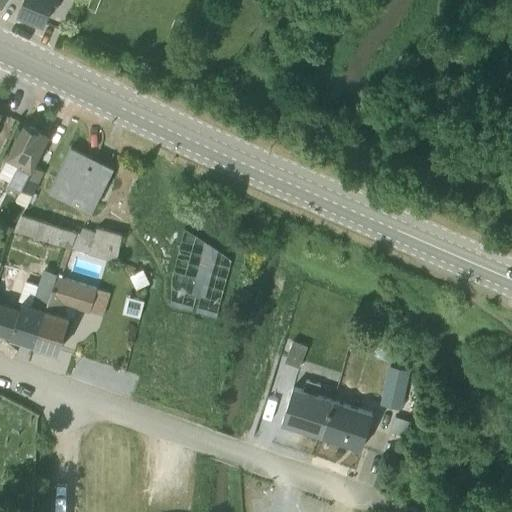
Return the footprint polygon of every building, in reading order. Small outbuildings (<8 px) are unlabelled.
[(20,0),(19,4),(45,15),(52,0),(20,0)] [(28,115),(25,114),(24,114),(8,148),(9,149),(1,167),(11,172),(10,175),(21,181),(16,194),(27,199),(45,164),(35,158),(51,125),(43,121),(41,122),(38,120),(37,117),(32,114),(28,115)] [(115,158),(87,145),(72,137),(50,182),(93,203),(115,158)] [(14,225),(117,255),(122,227),(97,221),(96,224),(83,220),(80,226),(22,208),(14,225)] [(0,295),(0,325),(35,337),(58,267),(44,261),(38,279),(25,275),(20,294),(22,294),(20,301),(0,295)] [(142,263),(129,269),(136,284),(149,277),(149,276),(144,264),(143,263),(142,263)] [(103,308),(110,285),(107,284),(58,267),(35,337),(58,345),(70,310),(75,311),(77,301),(103,308)] [(128,290),(124,306),(140,310),(144,294),(128,290)] [(376,339),(400,350),(404,339),(377,324),(373,332),(378,335),(376,339)] [(293,334),(284,355),(298,361),(307,340),(293,334)] [(427,343),(417,341),(412,361),(422,363),(427,343)] [(388,358),(379,398),(401,402),(411,363),(388,358)] [(281,416),(321,429),(332,392),(317,387),(320,379),(307,374),(303,383),(293,380),(281,416)] [(373,405),(332,392),(321,429),(361,442),(373,405)] [(394,409),(389,425),(406,431),(412,414),(394,409)]
